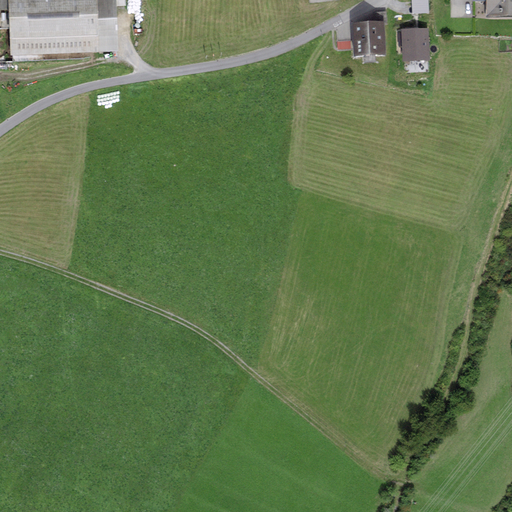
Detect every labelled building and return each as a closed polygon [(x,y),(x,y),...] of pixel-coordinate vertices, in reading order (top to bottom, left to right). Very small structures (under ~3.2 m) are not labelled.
[(96,0),(7,0),(10,56),(98,52),(96,0)] [(115,0),(96,0),(98,52),(118,51),(115,0)] [(428,0),(410,0),(412,14),(429,13),(428,0)] [(511,0),(472,0),(486,0),(486,16),(511,15),(511,0)] [(384,21),(352,23),(354,56),(386,54),(384,21)] [(428,29),(401,30),(401,33),(398,33),(399,48),(402,48),(402,62),(430,61),(428,29)]
